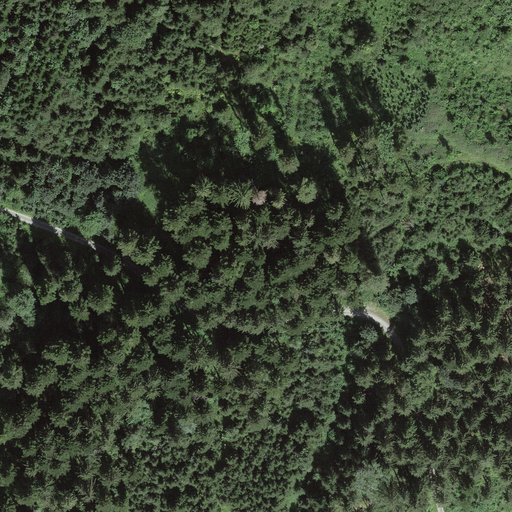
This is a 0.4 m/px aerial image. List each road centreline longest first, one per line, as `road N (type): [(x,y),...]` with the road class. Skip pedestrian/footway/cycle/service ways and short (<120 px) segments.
road 1 (track): [(0,209),(102,246),(214,321),(260,324),(350,311),(383,321),(404,359),(440,511)]
road 2 (track): [(292,511),(333,420),(361,312),(403,236),(414,197),(454,165),(481,162),(511,176)]
